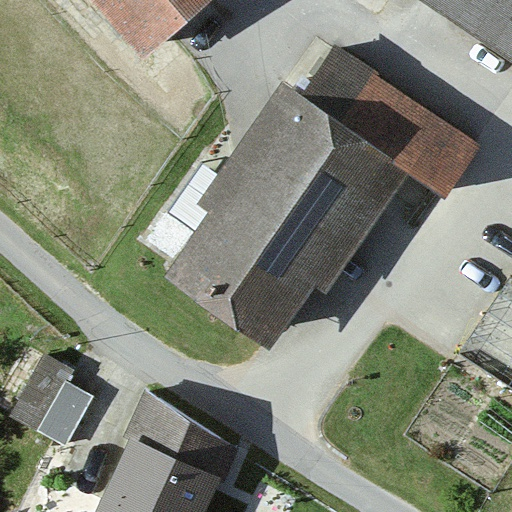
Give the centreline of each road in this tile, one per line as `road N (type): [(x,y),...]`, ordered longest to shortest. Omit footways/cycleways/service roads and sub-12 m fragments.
road 1 (residential): [(0,241),(393,511)]
road 2 (unknown): [(293,444),(511,115)]
